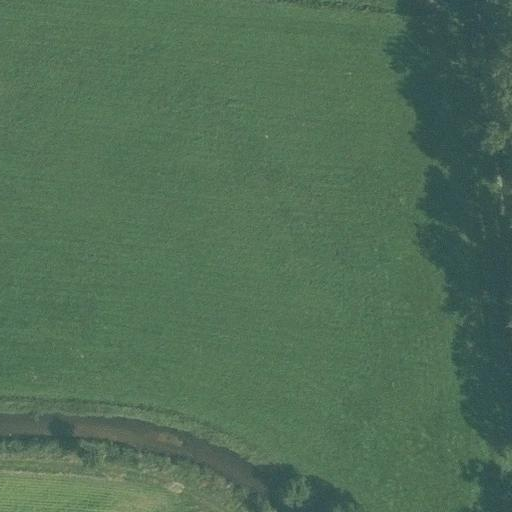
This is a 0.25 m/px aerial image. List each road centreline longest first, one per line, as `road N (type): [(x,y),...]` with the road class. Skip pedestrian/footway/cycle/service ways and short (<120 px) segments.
road 1 (track): [(469,0),(511,426)]
road 2 (track): [(0,464),(112,468),(193,491),(231,511)]
